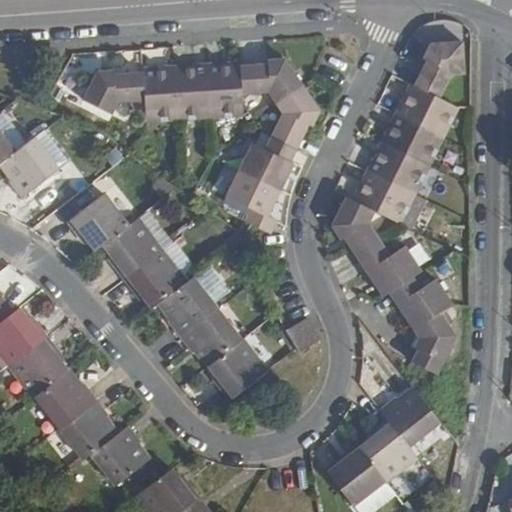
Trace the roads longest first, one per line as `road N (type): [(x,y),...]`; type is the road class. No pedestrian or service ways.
road 1 (residential): [(0,246),(76,318),(164,430),(237,473),(312,445),(351,382),(346,319),(310,253),(319,178),(415,0)]
road 2 (residential): [(488,432),(487,0)]
road 3 (tertiary): [(0,17),(283,0)]
